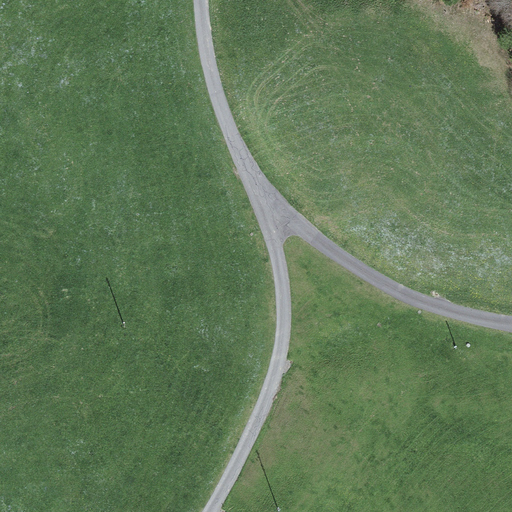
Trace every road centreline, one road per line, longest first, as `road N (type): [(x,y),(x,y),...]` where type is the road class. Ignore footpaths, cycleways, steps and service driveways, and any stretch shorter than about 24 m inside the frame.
road 1 (unclassified): [(209,511),(265,399),(282,339),(281,276),(265,198)]
road 2 (unclassified): [(265,198),(384,284),(511,323)]
road 3 (unclassified): [(204,0),(217,76),(265,198)]
